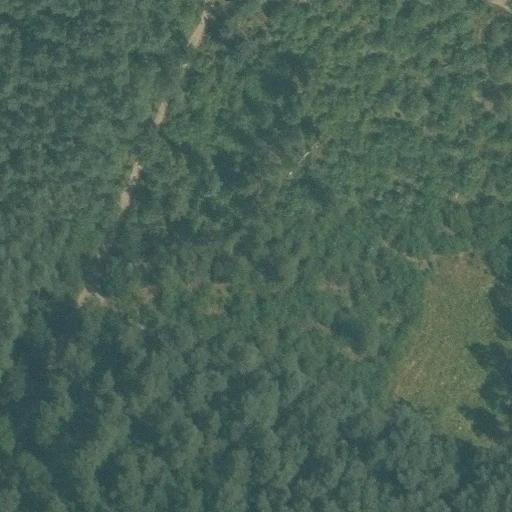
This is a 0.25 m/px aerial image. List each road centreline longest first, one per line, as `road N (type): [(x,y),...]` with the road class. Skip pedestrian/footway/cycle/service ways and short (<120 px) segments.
road 1 (track): [(481,459),(77,301)]
road 2 (track): [(210,0),(77,301)]
road 3 (track): [(77,301),(0,474)]
